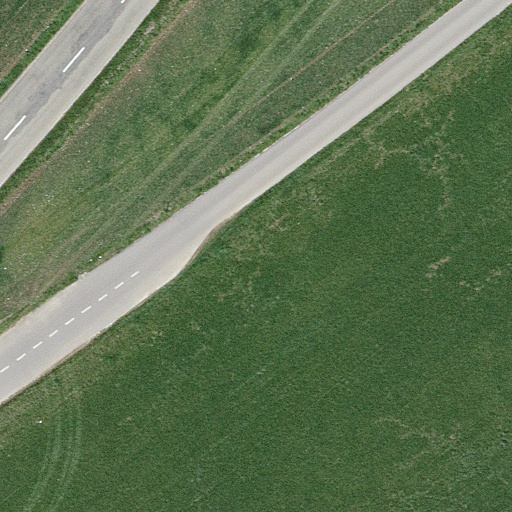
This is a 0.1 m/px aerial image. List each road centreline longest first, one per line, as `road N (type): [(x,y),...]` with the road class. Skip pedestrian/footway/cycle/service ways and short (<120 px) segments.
road 1 (unclassified): [(505,0),(0,375)]
road 2 (tertiary): [(118,0),(0,135)]
